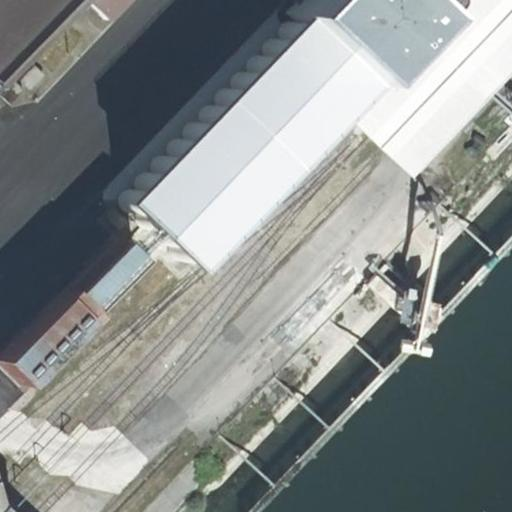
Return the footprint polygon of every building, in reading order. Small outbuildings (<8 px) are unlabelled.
[(0,0),(0,84),(5,89),(91,1),(109,18),(126,0),(0,0)] [(297,0),(284,14),(290,19),(115,200),(180,265),(434,0),(297,0)] [(72,64),(53,85),(74,104),(94,83),(72,64)] [(38,68),(26,80),(35,89),(47,77),(38,68)] [(27,91),(19,83),(6,96),(14,104),(27,91)] [(118,231),(127,222),(112,208),(104,217),(118,231)] [(134,261),(114,242),(88,269),(66,291),(62,288),(0,353),(0,364),(21,385),(89,316),(85,311),(134,261)]
